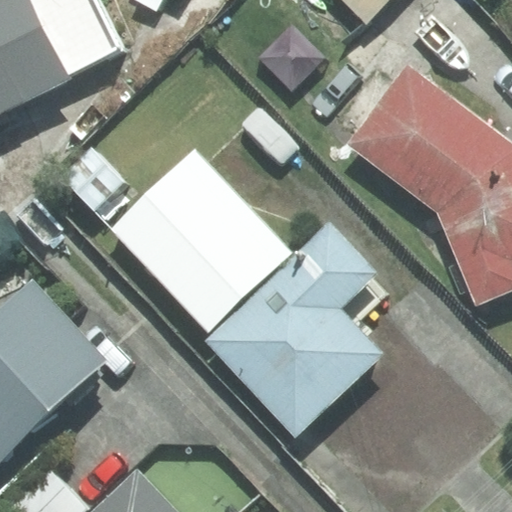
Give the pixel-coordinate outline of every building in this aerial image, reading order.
[(0,0),(0,114),(70,80),(67,74),(119,48),(94,0),(0,0)] [(404,0),(297,0),(349,53),(404,0)] [(511,128),(434,59),(367,146),(456,215),(488,304),(511,296),(511,128)] [(208,328),(289,251),(194,151),(113,228),(208,328)] [(373,274),(328,227),(206,342),(296,436),(383,354),(352,322),(378,298),(364,283),(373,274)] [(32,284),(0,315),(0,460),(105,360),(32,284)] [(82,511),(88,507),(48,465),(0,510),(0,511),(82,511)] [(174,511),(135,471),(91,511),(174,511)]
